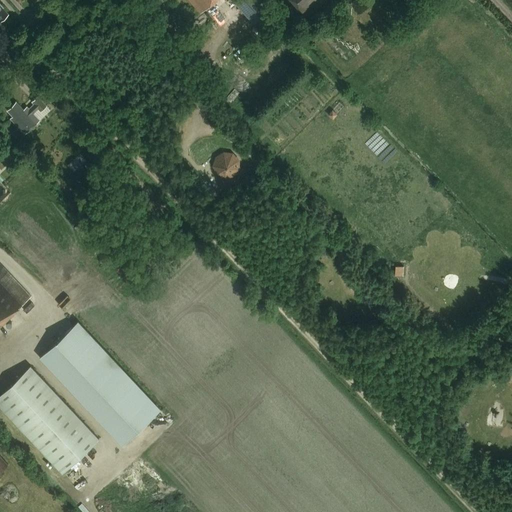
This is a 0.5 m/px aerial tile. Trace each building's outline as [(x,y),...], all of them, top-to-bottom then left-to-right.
[(188,0),(201,13),(214,0),(188,0)] [(265,31),(281,16),(266,0),(237,0),(237,1),(265,31)] [(324,0),(291,0),(306,16),(324,0)] [(0,20),(0,21),(3,18),(4,18),(5,18),(6,17),(7,16),(7,15),(7,14),(8,13),(2,7),(3,7),(0,3),(0,20)] [(44,114),(49,109),(46,106),(37,96),(32,101),(34,104),(29,109),(26,106),(23,109),(16,101),(7,109),(13,116),(10,118),(25,134),(39,120),(33,113),(38,108),(41,111),(44,114)] [(233,152),(223,150),(214,156),(211,166),(215,175),(224,179),(234,177),(235,177),(237,178),(237,179),(237,180),(237,181),(237,182),(238,183),(238,184),(239,184),(239,185),(240,186),(241,187),(242,187),(243,188),(244,188),(245,188),(246,188),(247,188),(248,187),(249,187),(250,187),(250,186),(251,186),(251,185),(252,185),(252,184),(253,183),(253,182),(254,181),(254,180),(254,179),(254,178),(254,177),(253,177),(253,176),(253,175),(252,174),(252,173),(251,173),(250,172),(249,172),(248,172),(248,171),(247,171),(246,171),(245,171),(240,168),(240,159),(233,152)] [(20,165),(25,160),(18,153),(13,157),(20,165)] [(0,325),(31,296),(0,263),(0,325)] [(164,406),(80,318),(41,355),(124,443),(164,406)] [(33,365),(0,395),(0,404),(64,473),(101,438),(33,365)]
